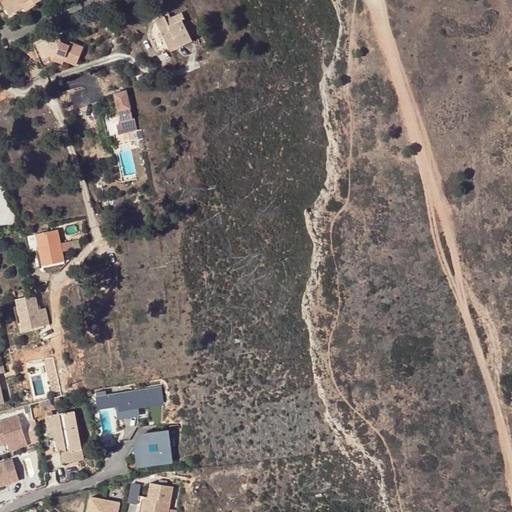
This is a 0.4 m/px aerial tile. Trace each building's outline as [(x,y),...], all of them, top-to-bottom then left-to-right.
[(0,0),(12,20),(24,13),(23,10),(34,3),(39,0),(0,0)] [(183,15),(171,20),(166,22),(165,18),(156,22),(155,22),(149,30),(148,36),(154,50),(167,46),(168,48),(169,50),(190,38),(184,26),(183,24),(186,23),(183,15)] [(191,23),(184,26),(190,38),(198,36),(199,35),(193,22),(191,23)] [(33,45),(43,69),(51,65),(49,60),(59,65),(61,61),(73,67),(80,49),(68,43),(66,47),(57,44),(54,37),(33,45)] [(190,38),(169,50),(170,52),(191,42),(190,38)] [(37,66),(43,69),(33,45),(29,47),(37,66)] [(136,122),(135,117),(133,117),(127,90),(113,93),(116,107),(100,110),(105,137),(138,131),(136,122)] [(56,229),(24,237),(28,252),(36,250),(39,250),(43,265),(64,261),(56,229)] [(99,261),(99,265),(88,265),(89,280),(97,279),(97,282),(112,280),(111,264),(105,264),(105,261),(99,261)] [(36,294),(17,299),(24,330),(43,326),(36,294)] [(160,383),(107,392),(108,401),(119,399),(121,415),(138,412),(136,402),(163,398),(160,383)] [(98,402),(108,401),(107,392),(97,393),(98,402)] [(42,401),(43,407),(54,404),(53,398),(42,401)] [(74,410),(53,415),(57,436),(63,463),(85,458),(74,410)] [(50,438),(57,436),(53,415),(46,417),(50,438)] [(0,445),(4,444),(7,452),(21,447),(25,446),(14,416),(0,421),(0,445)] [(135,440),(138,442),(141,461),(171,456),(167,426),(141,430),(135,440)] [(14,462),(0,466),(0,489),(21,483),(14,462)] [(168,511),(168,510),(173,487),(167,486),(168,482),(160,480),(159,484),(151,482),(148,497),(144,511),(168,511)] [(91,497),(88,511),(117,511),(119,503),(91,497)]
